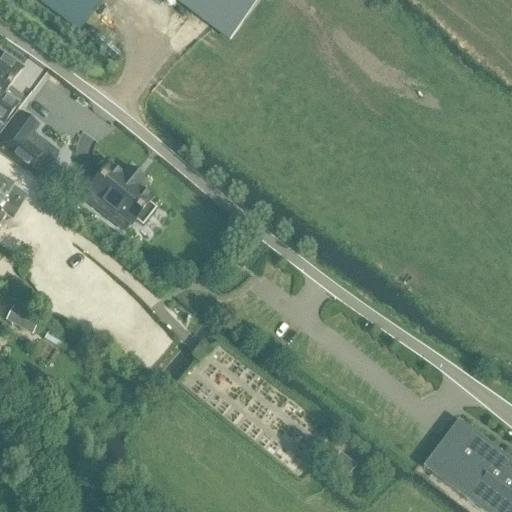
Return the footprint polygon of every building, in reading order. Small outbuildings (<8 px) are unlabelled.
[(33,0),(78,34),(104,0),(33,0)] [(261,0),(174,0),(213,29),(230,42),(256,7),(261,0)] [(0,125),(3,128),(18,106),(5,97),(23,71),(0,55),(0,125)] [(29,138),(36,128),(21,117),(17,122),(0,144),(0,148),(29,171),(30,169),(40,156),(29,148),(34,142),(29,138)] [(124,178),(111,168),(90,194),(92,195),(86,203),(110,222),(116,214),(132,227),(135,223),(143,229),(156,211),(149,205),(152,201),(140,191),(145,185),(129,172),(124,178)] [(0,225),(5,218),(13,223),(28,197),(25,196),(12,188),(13,186),(0,178),(0,225)] [(15,300),(24,285),(13,278),(4,293),(15,300)] [(37,323),(13,309),(5,322),(29,336),(37,323)] [(511,511),(511,463),(458,423),(423,471),(479,511),(511,511)] [(347,478),(355,468),(341,456),(332,466),(347,478)]
